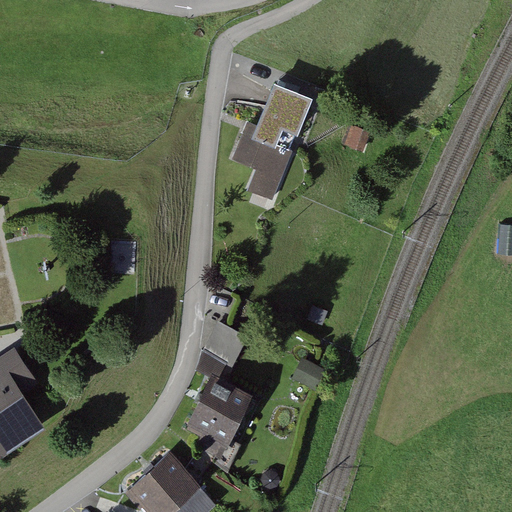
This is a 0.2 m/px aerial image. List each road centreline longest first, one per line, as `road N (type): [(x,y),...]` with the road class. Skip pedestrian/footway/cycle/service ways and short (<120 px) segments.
road 1 (unclassified): [(162,429),(189,381),(198,333),(220,81),(230,47),(318,0)]
road 2 (residential): [(52,511),(162,429)]
